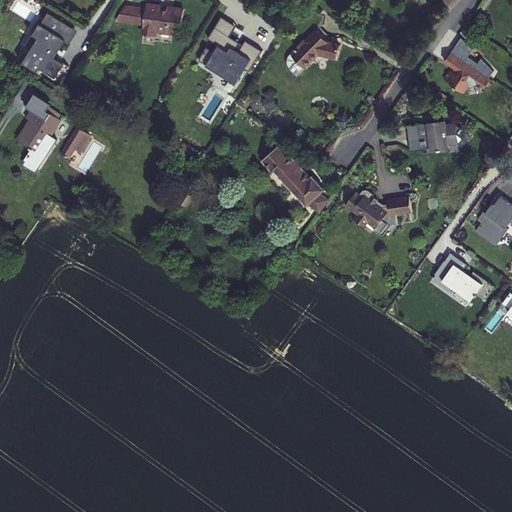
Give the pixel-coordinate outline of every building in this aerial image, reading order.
[(39,23),(32,33),(37,36),(21,61),(36,71),(38,66),(54,76),(63,62),(53,55),(64,38),(69,42),(76,30),(47,12),(40,23),(39,23)] [(119,13),(111,26),(137,32),(135,42),(147,45),(148,40),(173,45),(178,21),(167,18),(167,22),(153,19),(154,15),(141,13),(140,18),(119,13)] [(207,48),(200,59),(238,82),(247,68),(249,70),(262,50),(246,41),(244,45),(231,36),(237,26),(222,17),(210,38),(218,43),(213,51),(207,48)] [(327,41),(316,30),(306,41),(304,38),(294,47),(296,49),(291,53),(289,56),(288,60),(287,66),(289,67),(297,72),(317,54),(335,58),(337,43),(327,41)] [(463,32),(452,48),(459,53),(470,37),(463,32)] [(494,78),(455,51),(449,60),(461,67),(458,72),(456,71),(453,69),(447,78),(460,88),(461,87),(468,92),(473,84),(481,83),(488,88),(494,78)] [(449,60),(448,61),(458,68),(456,71),(458,72),(461,67),(449,60)] [(27,126),(15,146),(43,163),(54,144),(48,140),(58,125),(56,124),(58,120),(46,113),(44,116),(33,109),(23,124),(27,126)] [(425,126),(409,127),(411,144),(416,143),(416,151),(433,149),(434,155),(450,153),(450,146),(459,145),(458,137),(462,130),(457,127),(456,125),(427,128),(426,126),(425,126)] [(471,135),(456,125),(457,127),(462,130),(458,137),(459,145),(462,148),(471,135)] [(70,134),(53,159),(67,169),(84,143),(70,134)] [(295,160),(282,146),(265,161),(273,171),(276,169),(308,205),(310,203),(322,212),(331,200),(322,193),(326,189),(314,176),(311,178),(302,168),(306,163),(299,156),(295,160)] [(365,191),(361,188),(351,203),(358,209),(360,206),(364,209),(360,216),(370,223),(375,217),(383,222),(380,226),(387,231),(391,229),(396,221),(404,220),(402,210),(418,208),(415,192),(394,195),(395,202),(388,203),(381,198),(383,196),(378,192),(379,191),(374,187),(371,186),(368,187),(365,191)] [(501,232),(505,225),(511,229),(511,213),(494,200),(488,208),(486,207),(479,216),(477,214),(470,224),(475,227),(469,235),(490,250),(503,233),(501,232)] [(451,253),(430,282),(466,309),(477,293),(485,299),(495,286),(451,253)] [(511,291),(503,303),(510,308),(507,312),(511,315),(511,291)]
